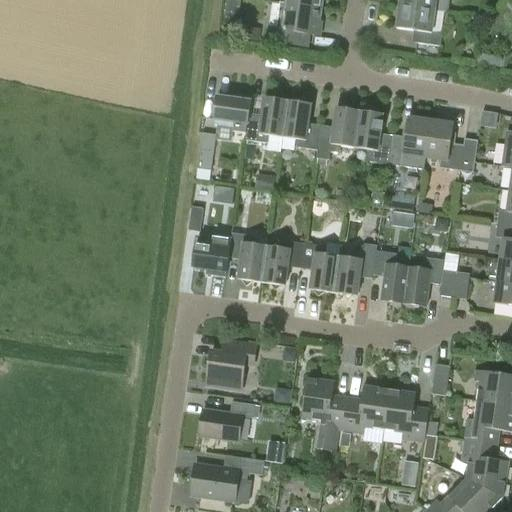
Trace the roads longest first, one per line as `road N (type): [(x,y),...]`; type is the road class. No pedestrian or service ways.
road 1 (residential): [(160,511),(191,310),(212,306),(436,335),(511,334)]
road 2 (residential): [(511,111),(344,81)]
road 3 (residential): [(344,81),(212,61)]
